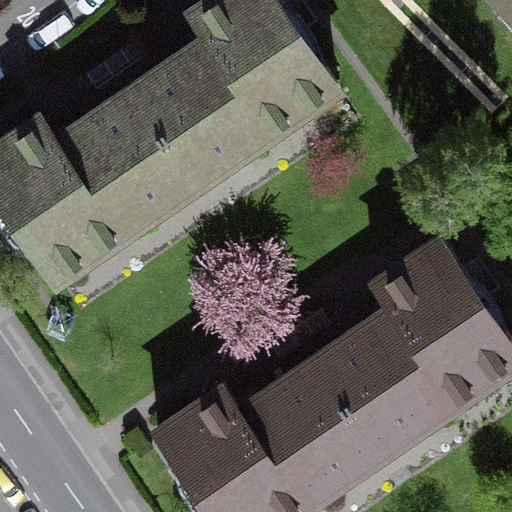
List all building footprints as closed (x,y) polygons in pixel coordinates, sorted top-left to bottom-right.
[(124,72),(199,183),(341,88),(282,0),(183,0),(172,8),(187,30),(124,72)] [(511,0),(477,0),(511,34),(511,0)] [(199,183),(124,72),(45,125),(31,104),(0,124),(0,211),(48,284),(199,183)] [(313,348),(388,460),(511,376),(511,337),(440,231),(361,284),(376,306),(313,348)] [(309,511),(388,460),(313,348),(234,401),(220,380),(148,428),(204,511),(309,511)]
